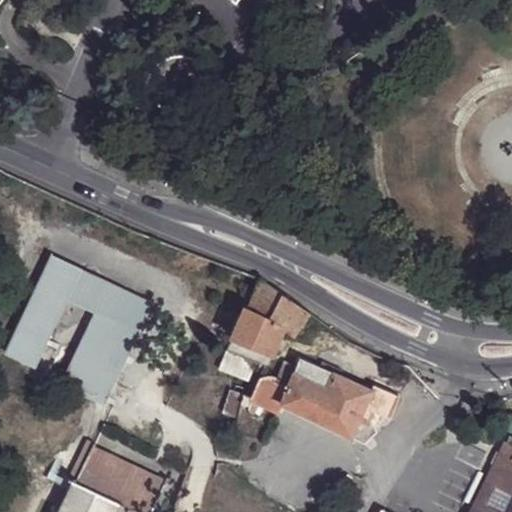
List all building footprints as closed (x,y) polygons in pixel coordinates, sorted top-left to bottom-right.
[(157,300),(57,252),(12,348),(40,362),(74,295),(101,309),(67,379),(108,399),(157,300)] [(309,310),(261,278),(249,306),(247,305),(232,338),(274,356),(287,328),(295,334),(309,310)] [(219,370),(249,383),(257,364),(227,350),(219,370)] [(259,382),(251,400),(279,413),(282,405),(366,442),(379,433),(376,425),(369,423),(373,411),(388,417),(398,395),(375,383),(373,389),(303,356),(289,388),(284,380),(277,376),(268,375),(259,382)] [(248,408),(251,400),(231,392),(222,416),(234,421),(241,405),(248,408)] [(61,511),(113,511),(122,494),(153,508),(169,474),(97,440),(100,433),(92,428),(79,455),(87,460),(61,511)] [(473,511),(511,511),(511,437),(473,511)]
